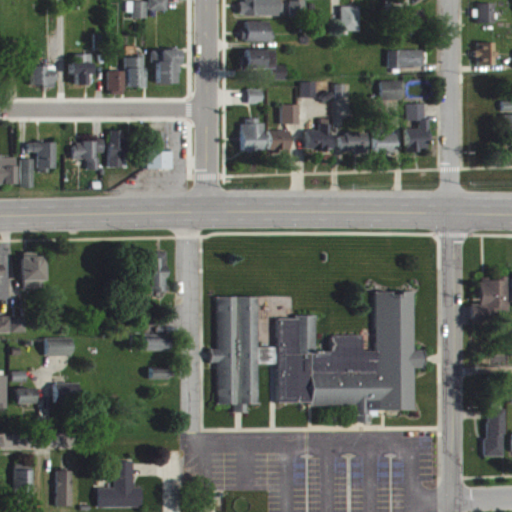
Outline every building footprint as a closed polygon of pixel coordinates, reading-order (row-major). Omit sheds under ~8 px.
[(244,3),(245,10),(239,10),(239,25),(279,24),(279,3),(244,3)] [(167,20),(168,5),(149,4),(149,19),(167,20)] [(409,8),(398,9),(399,42),(422,42),(422,18),(409,18),(409,8)] [(290,9),(290,25),(306,25),(306,9),(290,9)] [(148,10),(130,10),(129,26),(147,27),(148,10)] [(495,32),(495,12),(478,12),(478,31),(495,32)] [(360,39),(360,15),(342,15),(342,39),(360,39)] [(269,30),(243,30),(243,50),(269,50),(269,30)] [(496,73),(496,51),(478,51),(478,74),(496,73)] [(156,92),(175,92),(176,82),(180,82),(180,59),(152,58),(152,71),(157,71),(156,92)] [(245,58),(245,77),(276,77),(276,89),(286,89),(286,74),(274,74),(274,58),(245,58)] [(389,77),(426,76),(425,58),(388,59),(389,77)] [(92,84),(91,63),(77,63),(77,71),(70,71),(70,83),(75,83),(75,94),(87,93),(87,84),(92,84)] [(126,66),(127,96),(145,96),(145,66),(126,66)] [(32,95),(55,95),(54,75),(32,75),(32,95)] [(125,79),(108,79),(108,103),(125,103),(125,79)] [(402,89),(381,89),(381,109),(402,109),(402,89)] [(316,106),(316,91),(302,91),(301,106),(316,106)] [(248,112),(262,113),(263,98),(249,97),(248,112)] [(407,130),(419,129),(419,137),(405,138),(406,158),(428,158),(428,127),(425,127),(425,112),(407,113),(407,130)] [(299,113),(281,113),(282,133),(299,133),(299,113)] [(306,159),(330,159),(331,128),(320,128),(319,139),(306,139),(306,159)] [(264,159),(264,129),(242,129),(242,160),(264,159)] [(124,139),(109,139),(110,176),(125,176),(124,139)] [(289,139),(268,139),(269,159),(290,159),(289,139)] [(397,143),(383,142),(384,139),(374,139),(373,161),(396,162),(397,143)] [(148,178),(170,177),(169,141),(147,141),(148,178)] [(340,160),(367,160),(367,142),(340,142),(340,160)] [(105,161),(104,150),(73,150),(73,168),(87,167),(87,178),(99,178),(99,161),(105,161)] [(56,151),(28,151),(28,161),(37,161),(38,180),(56,179),(56,151)] [(0,192),(17,193),(18,165),(0,164),(0,192)] [(34,167),(22,167),(21,196),(34,196),(34,167)] [(166,261),(146,261),(147,300),(167,300),(166,261)] [(45,262),(21,262),(22,297),(45,296),(45,262)] [(471,329),(493,330),(493,320),(508,320),(509,286),(480,286),(480,313),(472,313),(471,329)] [(415,418),(415,377),(425,377),(424,359),(414,359),(414,300),(376,301),(376,360),(363,360),(363,344),(332,344),(332,360),(316,360),(316,326),(278,326),(278,356),(258,356),(258,305),(216,305),(217,413),(234,413),(234,420),(247,420),(247,413),(259,413),(259,373),(277,373),(277,413),(355,413),(355,430),(370,430),(370,418),(415,418)] [(10,325),(0,325),(0,341),(11,342),(10,325)] [(26,327),(11,327),(11,341),(26,341),(26,327)] [(170,359),(170,348),(144,348),(144,360),(170,359)] [(46,351),(46,365),(73,364),(72,350),(46,351)] [(170,378),(151,377),(151,387),(170,388),(170,378)] [(12,390),(27,390),(27,380),(12,380),(12,390)] [(79,392),(56,392),(55,411),(79,411),(79,392)] [(16,397),(16,413),(35,412),(35,396),(16,397)] [(487,465),(506,465),(505,417),(486,417),(487,465)] [(98,511),(142,511),(142,496),(134,496),(134,470),(115,470),(115,496),(98,497),(98,511)] [(33,478),(24,478),(24,474),(14,474),(15,507),(34,507),(33,478)] [(72,511),(73,480),(57,479),(56,511),(72,511)]
